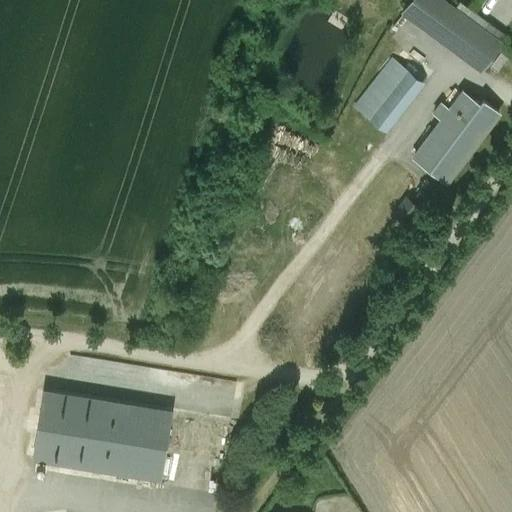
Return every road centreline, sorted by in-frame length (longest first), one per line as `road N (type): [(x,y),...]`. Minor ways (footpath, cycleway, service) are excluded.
road 1 (unclassified): [(364,361),(329,377),(293,377),(0,337)]
road 2 (unclassified): [(364,361),(511,161)]
road 3 (track): [(252,511),(364,361)]
